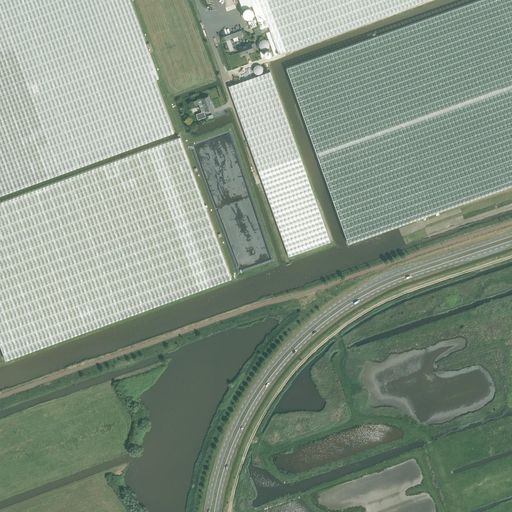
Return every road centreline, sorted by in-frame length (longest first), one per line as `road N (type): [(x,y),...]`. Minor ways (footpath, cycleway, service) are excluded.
road 1 (primary): [(511,233),(393,274),(312,323),(244,406),(208,511)]
road 2 (primary): [(216,511),(244,422),(302,342),(378,289),(511,242)]
road 3 (track): [(229,511),(254,431),(314,351),(380,303),(511,257)]
road 4 (track): [(287,262),(224,76)]
road 5 (track): [(441,466),(429,442),(398,421),(356,421),(284,448)]
